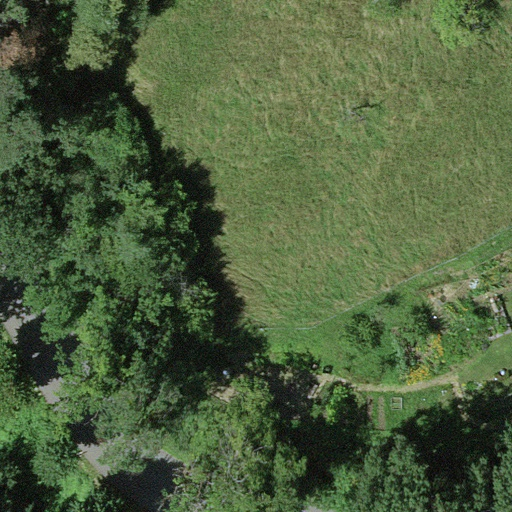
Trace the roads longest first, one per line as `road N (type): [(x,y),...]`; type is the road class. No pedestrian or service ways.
road 1 (tertiary): [(0,253),(118,453),(196,497),(250,511)]
road 2 (track): [(0,22),(77,58),(121,25),(126,0)]
